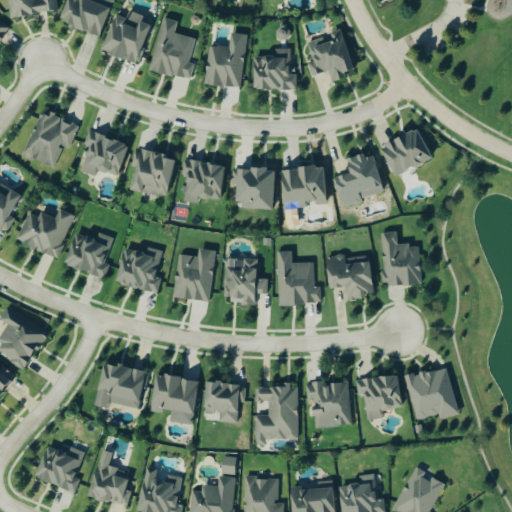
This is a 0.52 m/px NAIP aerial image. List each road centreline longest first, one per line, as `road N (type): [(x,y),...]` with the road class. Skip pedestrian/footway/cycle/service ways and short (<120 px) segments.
road 1 (residential): [(0,276),(100,321),(158,336),(282,346),(399,332)]
road 2 (residential): [(40,66),(187,127),(232,133),(330,125),(410,87)]
road 3 (residential): [(100,321),(0,469),(1,494),(23,511)]
road 4 (residential): [(355,0),(410,87),(511,152)]
